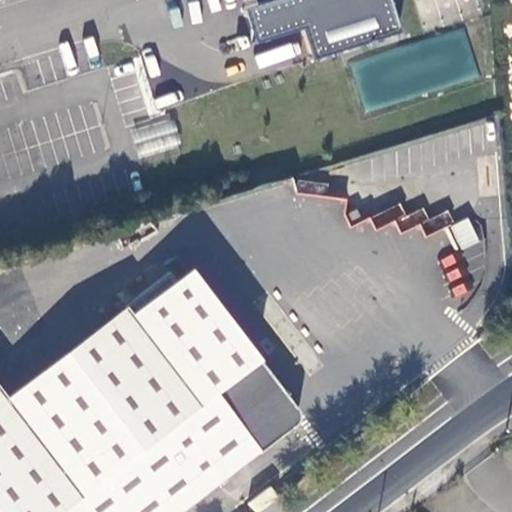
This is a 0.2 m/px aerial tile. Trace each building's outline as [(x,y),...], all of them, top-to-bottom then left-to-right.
[(386,0),(270,0),(241,9),(252,45),(300,30),(310,61),(397,34),(386,0)] [(467,31),(351,58),(362,108),(478,82),(467,31)] [(291,44),(254,52),(257,66),(294,59),(291,44)] [(495,152),(495,121),(477,120),(305,174),(347,175),(350,184),(374,184),(408,174),(408,152),(445,153),(487,154),(495,152)] [(396,224),(398,232),(421,225),(423,234),(452,225),(448,211),(426,218),(423,208),(403,214),(401,205),(368,215),(372,231),(396,224)] [(469,216),(449,224),(459,250),(479,242),(469,216)] [(292,410),(189,274),(129,319),(123,309),(3,399),(0,395),(0,511),(179,511),(290,430),(292,410)]
